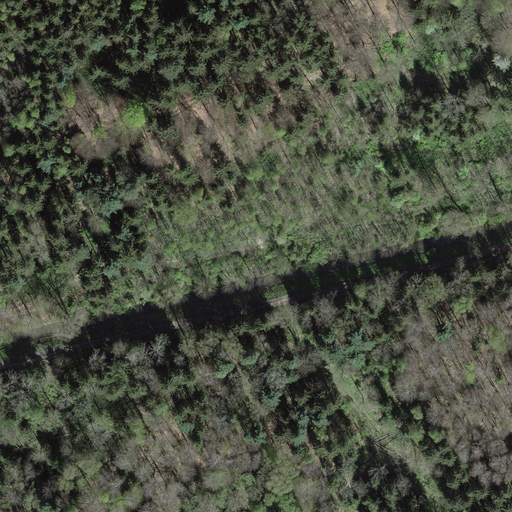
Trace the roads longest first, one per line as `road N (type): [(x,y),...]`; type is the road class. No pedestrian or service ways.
road 1 (track): [(0,363),(511,243)]
road 2 (track): [(280,299),(302,340),(442,511)]
